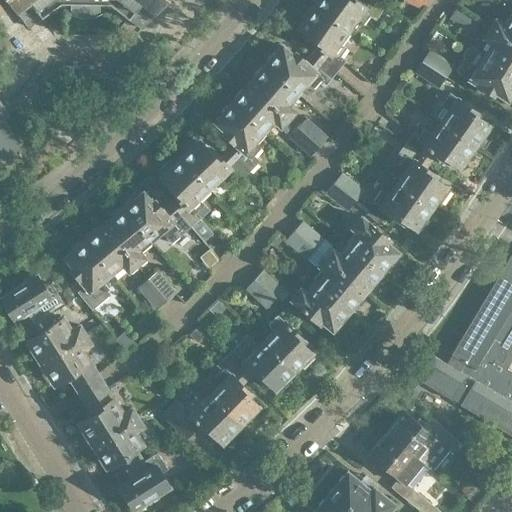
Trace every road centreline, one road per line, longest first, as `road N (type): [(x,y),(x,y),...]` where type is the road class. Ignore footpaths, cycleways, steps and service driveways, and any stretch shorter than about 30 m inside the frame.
road 1 (residential): [(215,511),(261,480),(357,385),(511,173)]
road 2 (residential): [(250,0),(70,187),(0,238)]
road 3 (residential): [(88,511),(0,376)]
